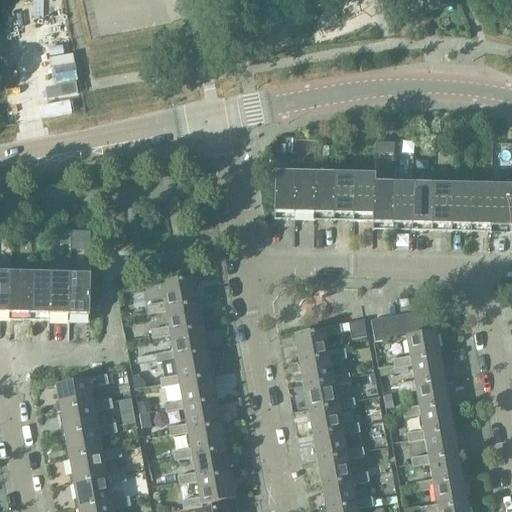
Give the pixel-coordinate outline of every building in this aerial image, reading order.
[(243,0),(256,33),(291,20),(282,0),(243,0)] [(380,0),(386,15),(413,5),(410,0),(380,0)] [(422,0),(428,14),(449,6),(446,0),(422,0)] [(274,221),(294,222),(296,175),(275,174),(274,221)] [(294,222),(314,222),(315,176),(296,175),(294,222)] [(314,222),(333,223),(335,176),(315,176),(314,222)] [(333,223),(353,223),(354,177),(335,176),(333,223)] [(353,223),(372,224),(373,185),(374,185),(375,177),(354,177),(353,223)] [(372,232),(392,232),(393,186),(374,185),(373,185),(372,224),(372,232)] [(392,232),(412,233),(413,186),(393,186),(392,232)] [(412,233),(431,233),(433,187),(413,186),(412,233)] [(431,233),(451,234),(452,187),(433,187),(431,233)] [(451,234),(471,234),(472,188),(452,187),(451,234)] [(471,234),(490,235),(491,188),(472,188),(471,234)] [(490,235),(510,235),(511,188),(491,188),(490,235)] [(0,275),(0,321),(10,322),(11,276),(0,275)] [(10,322),(29,323),(31,276),(11,276),(10,322)] [(29,323),(49,323),(50,277),(31,276),(29,323)] [(49,323),(69,324),(70,277),(50,277),(49,323)] [(70,277),(69,324),(89,324),(90,278),(70,277)] [(148,318),(165,315),(164,311),(199,305),(195,279),(160,286),(163,305),(146,308),(148,318)] [(153,343),(170,339),(169,335),(204,329),(199,305),(164,311),(165,315),(168,330),(151,333),(153,343)] [(428,334),(424,313),(413,315),(417,336),(428,334)] [(417,336),(413,315),(403,316),(406,338),(417,336)] [(406,338),(403,316),(392,318),(396,340),(406,338)] [(396,340),(392,318),(381,320),(385,342),(396,340)] [(385,342),(381,320),(371,322),(375,344),(385,342)] [(367,339),(364,322),(348,325),(351,342),(367,339)] [(294,337),(299,363),(329,357),(329,354),(326,338),(342,336),(340,326),(323,329),(323,332),(294,337)] [(173,360),(208,353),(204,329),(169,335),(170,339),(172,354),(155,357),(157,366),(174,363),(173,360)] [(395,370),(411,368),(410,364),(441,359),(436,333),(406,339),(409,358),(393,361),(395,370)] [(299,363),(303,388),(334,382),(333,379),(330,363),(346,360),(345,351),(329,354),(329,357),(299,363)] [(173,360),(174,363),(177,379),(160,382),(161,391),(178,388),(178,384),(213,378),(208,353),(173,360)] [(399,395),(415,392),(415,389),(445,383),(441,359),(410,364),(411,368),(414,383),(398,386),(399,395)] [(303,388),(307,410),(338,405),(338,403),(335,388),(351,385),(349,376),(333,379),(334,382),(303,388)] [(94,407),(94,404),(91,389),(108,386),(106,377),(88,380),(88,382),(55,388),(59,413),(94,407)] [(166,415),(183,412),(182,409),(217,402),(213,378),(178,384),(178,388),(181,403),(164,406),(166,415)] [(404,420),(420,417),(419,414),(450,408),(445,383),(415,389),(415,392),(418,408),(402,411),(404,420)] [(99,431),(98,429),(95,413),(112,410),(111,401),(94,404),(94,407),(59,413),(64,438),(99,431)] [(307,410),(312,437),(343,431),(342,428),(339,413),(355,410),(354,401),(338,403),(338,405),(307,410)] [(170,440),(187,437),(187,433),(221,427),(217,402),(182,409),(183,412),(186,427),(169,431),(170,440)] [(408,445),(424,442),(424,438),(454,433),(450,408),(419,414),(420,417),(423,433),(407,435),(408,445)] [(312,437),(317,462),(347,456),(347,453),(344,437),(360,434),(358,425),(342,428),(343,431),(312,437)] [(103,456),(103,453),(100,438),(117,435),(115,426),(98,429),(99,431),(64,438),(68,462),(103,456)] [(191,457),(226,451),(221,427),(187,433),(187,437),(190,452),(173,455),(175,464),(192,461),(191,457)] [(413,469),(429,466),(428,463),(459,458),(454,433),(424,438),(424,442),(427,457),(411,460),(413,469)] [(108,480),(107,478),(104,462),(121,459),(120,450),(103,453),(103,456),(68,462),(73,487),(108,480)] [(317,462),(321,486),(352,481),(351,478),(348,462),(364,459),(363,450),(347,453),(347,456),(317,462)] [(191,457),(192,461),(194,476),(178,479),(179,489),(196,485),(195,482),(230,475),(226,451),(191,457)] [(417,494),(433,491),(433,488),(463,482),(459,458),(428,463),(429,466),(432,482),(416,485),(417,494)] [(112,505),(112,502),(109,487),(126,483),(124,474),(107,478),(108,480),(73,487),(77,511),(112,505)] [(195,482),(196,485),(199,500),(182,503),(183,511),(187,511),(202,509),(202,507),(235,501),(230,475),(195,482)] [(321,486),(326,511),(356,506),(356,502),(353,487),(369,484),(367,475),(351,478),(352,481),(321,486)] [(420,511),(440,511),(468,507),(463,482),(433,488),(433,491),(436,507),(420,510),(420,511)] [(113,511),(130,508),(129,499),(112,502),(112,505),(77,511),(113,511)] [(326,511),(325,511),(357,511),(373,508),(372,499),(356,502),(356,506),(326,511)]
